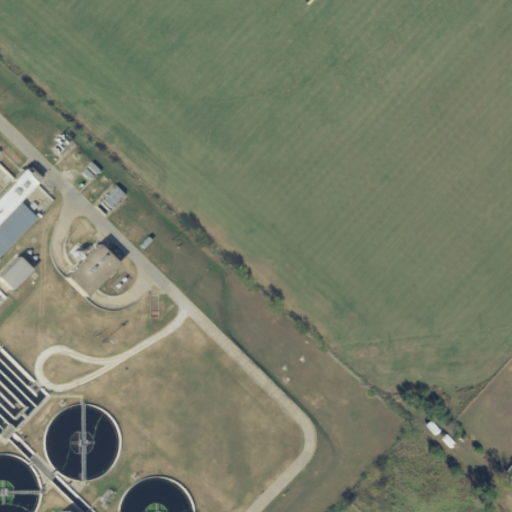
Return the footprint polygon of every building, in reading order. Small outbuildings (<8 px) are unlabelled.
[(0,166),(13,179),(22,170),(25,173),(30,168),(40,178),(35,183),(54,202),(36,220),(19,203),(0,222),(0,197),(7,190),(0,183),(0,166)] [(94,287),(84,298),(65,279),(97,246),(116,265),(94,287)] [(29,271),(9,291),(0,282),(0,274),(16,258),(29,271)] [(435,422),(443,431),(437,437),(429,428),(435,422)] [(450,436),(458,444),(453,450),(445,441),(450,436)]
